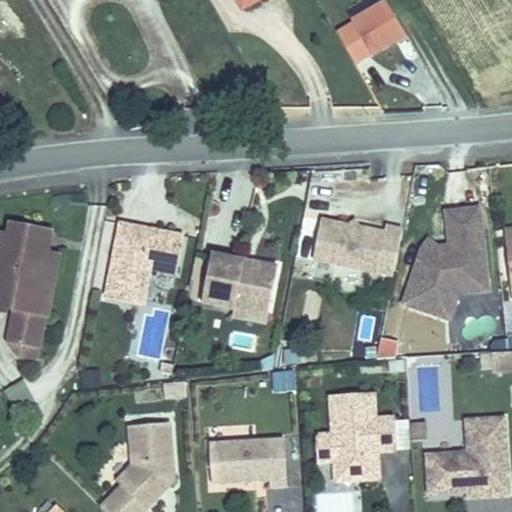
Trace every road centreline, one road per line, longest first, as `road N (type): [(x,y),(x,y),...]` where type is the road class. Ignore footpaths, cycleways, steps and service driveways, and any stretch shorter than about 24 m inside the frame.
road 1 (residential): [(0,171),(95,156),(511,125)]
road 2 (unknown): [(50,0),(112,101),(133,153)]
